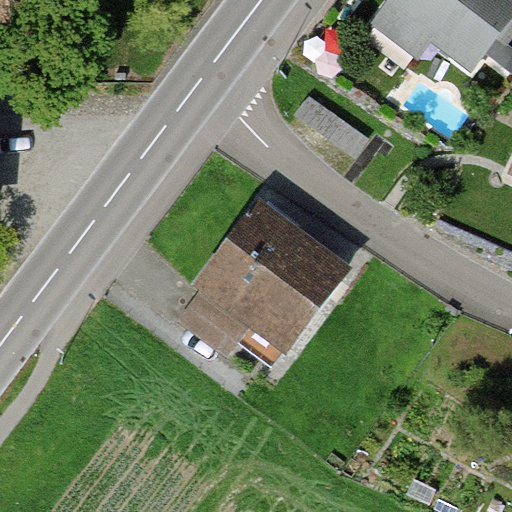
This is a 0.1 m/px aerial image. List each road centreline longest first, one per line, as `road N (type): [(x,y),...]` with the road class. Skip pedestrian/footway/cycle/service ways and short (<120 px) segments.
road 1 (residential): [(200,84),(336,198),(511,302)]
road 2 (tertiary): [(0,348),(200,84)]
